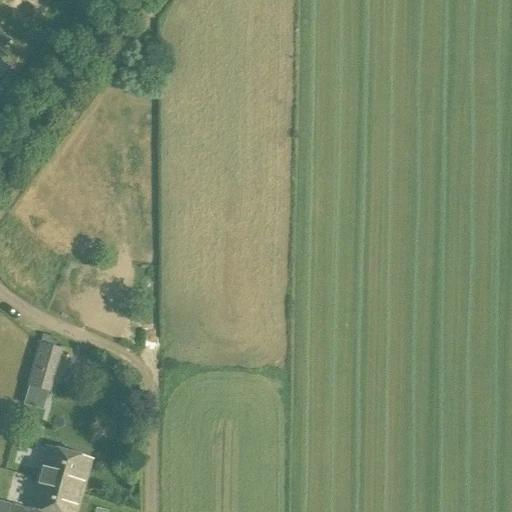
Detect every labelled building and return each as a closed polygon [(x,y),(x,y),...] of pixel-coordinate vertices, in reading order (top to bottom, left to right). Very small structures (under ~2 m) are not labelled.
[(9,0),(3,8),(16,19),(31,0),(9,0)] [(43,336),(40,344),(55,348),(57,340),(43,336)] [(48,392),(60,350),(55,348),(40,344),(28,386),(48,392)] [(53,488),(81,496),(91,460),(47,448),(38,480),(54,484),(53,488)] [(44,511),(76,511),(81,496),(53,488),(54,484),(38,480),(30,510),(10,504),(7,511),(40,511),(41,511),(44,511)]
